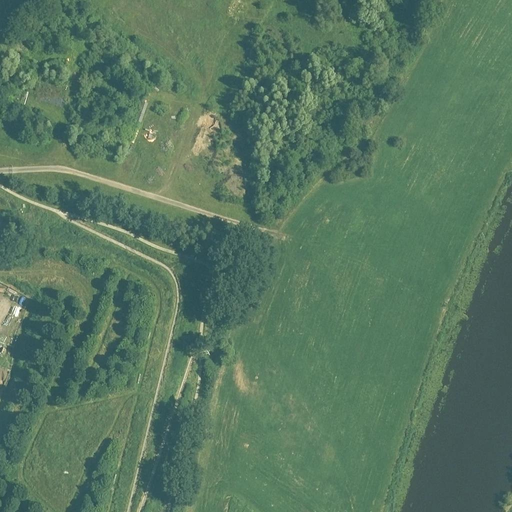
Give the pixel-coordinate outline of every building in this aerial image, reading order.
[(15,78),(13,86),(20,89),(23,81),(15,78)] [(166,90),(164,96),(177,101),(179,95),(166,90)] [(184,118),(188,110),(158,96),(154,104),(184,118)] [(141,124),(148,104),(143,103),(136,122),(141,124)] [(34,122),(36,115),(17,110),(15,118),(34,122)] [(211,113),(209,119),(222,124),(224,119),(211,113)] [(231,138),(219,132),(220,129),(199,118),(195,126),(218,138),(217,140),(228,145),(231,138)] [(226,121),(222,130),(234,134),(238,125),(226,121)] [(156,130),(169,135),(171,128),(158,124),(156,130)] [(228,146),(192,131),(189,139),(224,154),(228,146)] [(152,142),(162,146),(165,138),(155,134),(152,142)] [(192,144),(190,152),(205,156),(207,148),(192,144)] [(184,153),(181,161),(199,168),(202,160),(184,153)] [(177,165),(175,173),(195,179),(197,171),(177,165)] [(192,190),(195,184),(175,175),(172,182),(192,190)]
